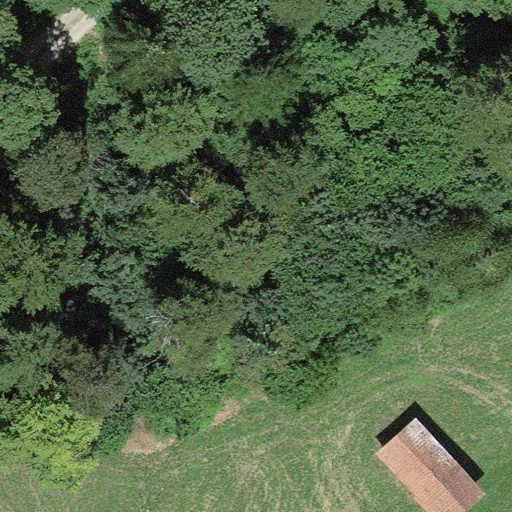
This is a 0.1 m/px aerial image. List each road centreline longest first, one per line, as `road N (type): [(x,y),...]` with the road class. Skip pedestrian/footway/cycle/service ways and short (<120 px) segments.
road 1 (track): [(144,511),(171,458),(241,403),(340,370)]
road 2 (track): [(0,108),(111,0)]
